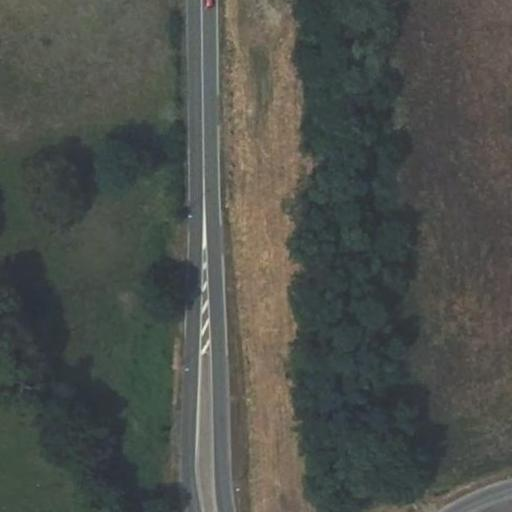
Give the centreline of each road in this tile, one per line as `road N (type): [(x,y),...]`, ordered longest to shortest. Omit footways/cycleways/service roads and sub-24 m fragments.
road 1 (primary): [(204,197),(181,480),(188,511)]
road 2 (primary): [(226,511),(204,197)]
road 3 (primary): [(204,197),(200,0)]
